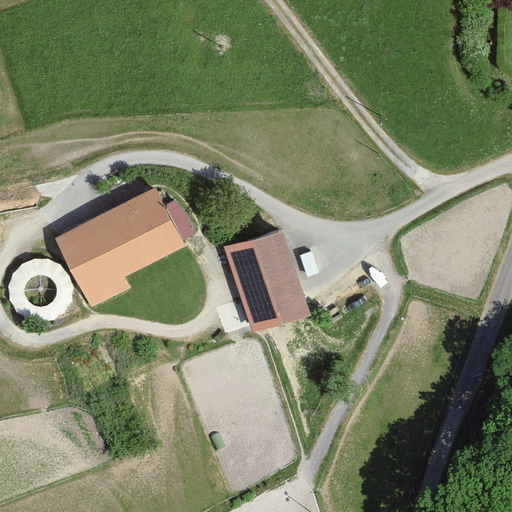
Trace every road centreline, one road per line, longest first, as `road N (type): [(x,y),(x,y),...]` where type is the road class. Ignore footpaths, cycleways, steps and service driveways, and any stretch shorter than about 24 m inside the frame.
road 1 (track): [(305,482),(390,303),(367,231)]
road 2 (unclassified): [(511,256),(422,511)]
